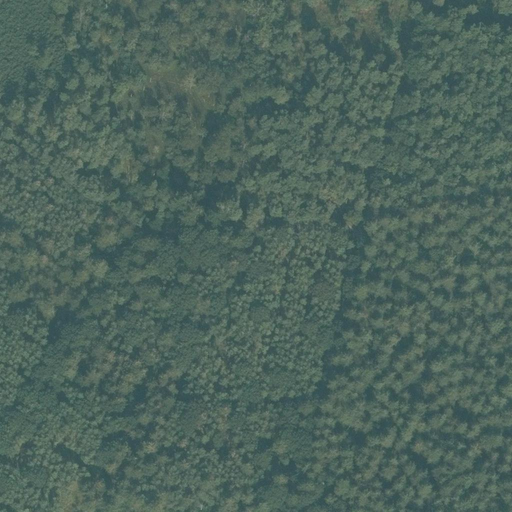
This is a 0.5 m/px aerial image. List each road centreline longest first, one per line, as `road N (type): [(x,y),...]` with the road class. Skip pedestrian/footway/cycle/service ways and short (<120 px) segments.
road 1 (track): [(366,223),(136,234),(0,141)]
road 2 (track): [(317,511),(296,487),(300,459),(366,223)]
road 3 (track): [(366,223),(421,0)]
road 4 (track): [(511,200),(366,223)]
